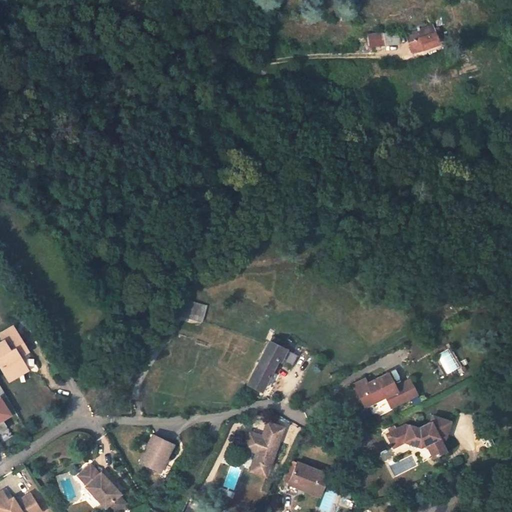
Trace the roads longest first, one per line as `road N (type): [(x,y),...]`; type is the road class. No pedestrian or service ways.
road 1 (track): [(511,137),(419,125),(304,94),(123,0)]
road 2 (residential): [(333,438),(270,405),(191,419),(99,419),(72,422),(0,467)]
